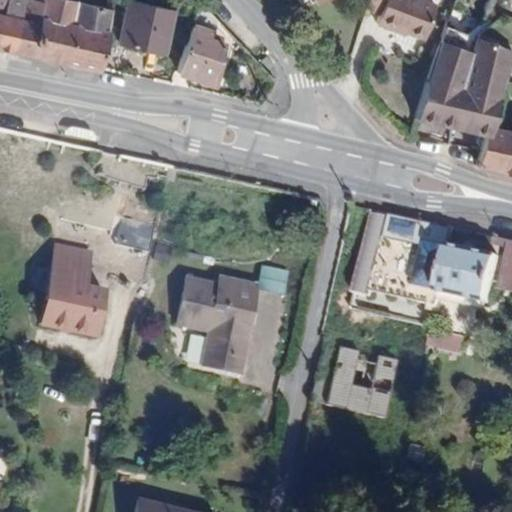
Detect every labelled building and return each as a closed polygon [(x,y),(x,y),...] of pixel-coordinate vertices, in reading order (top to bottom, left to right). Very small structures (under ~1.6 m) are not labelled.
[(4,0),(0,18),(0,47),(10,50),(21,0),(4,0)] [(21,0),(10,50),(30,54),(42,0),(21,0)] [(63,61),(76,0),(42,0),(30,54),(63,61)] [(111,8),(78,0),(76,0),(63,61),(97,69),(98,67),(111,8)] [(160,51),(170,9),(133,0),(127,0),(117,41),(160,51)] [(214,18),(197,0),(192,17),(208,22),(214,18)] [(425,0),(364,0),(362,6),(377,12),(374,21),(392,27),(392,25),(421,36),(433,3),(425,0)] [(175,71),(207,81),(219,42),(205,38),(208,29),(190,23),(175,71)] [(503,77),(511,48),(442,25),(423,77),(411,115),(483,131),(487,132),(489,124),(503,77)] [(208,29),(205,38),(219,42),(222,34),(208,29)] [(511,172),(511,126),(511,128),(489,124),(487,132),(483,131),(477,151),(474,164),(511,172)] [(386,215),(368,211),(357,264),(374,268),(386,215)] [(350,294),(351,294),(434,312),(437,294),(448,245),(452,228),(386,215),(374,268),(357,264),(350,294)] [(89,253),(54,245),(37,322),(93,334),(103,288),(83,284),(89,253)] [(486,305),(497,255),(448,245),(437,294),(486,305)] [(196,365),(227,371),(230,355),(242,358),(258,284),(217,275),(215,281),(184,274),(173,325),(203,332),(196,365)] [(426,347),(461,354),(464,339),(429,331),(426,347)] [(320,345),(307,403),(381,419),(394,361),(320,345)] [(242,358),(230,355),(227,371),(239,374),(242,358)] [(196,511),(135,497),(130,511),(196,511)]
